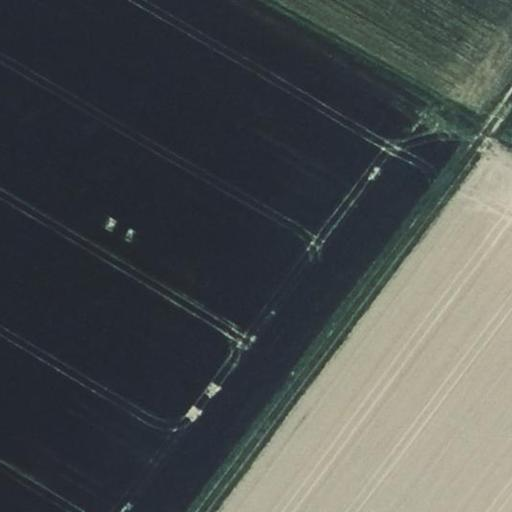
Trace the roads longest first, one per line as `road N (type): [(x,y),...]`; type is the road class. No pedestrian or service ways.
road 1 (track): [(211,511),(511,105)]
road 2 (track): [(281,0),(511,130)]
